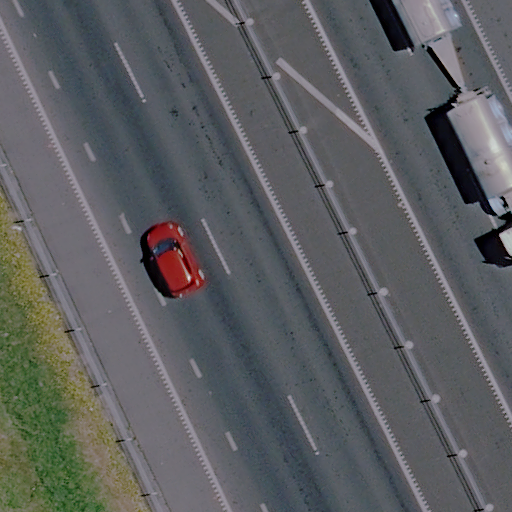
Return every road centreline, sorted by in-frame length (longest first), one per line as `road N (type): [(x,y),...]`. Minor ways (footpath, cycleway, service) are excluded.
road 1 (motorway): [(355,511),(109,0)]
road 2 (motorway): [(410,0),(511,210)]
